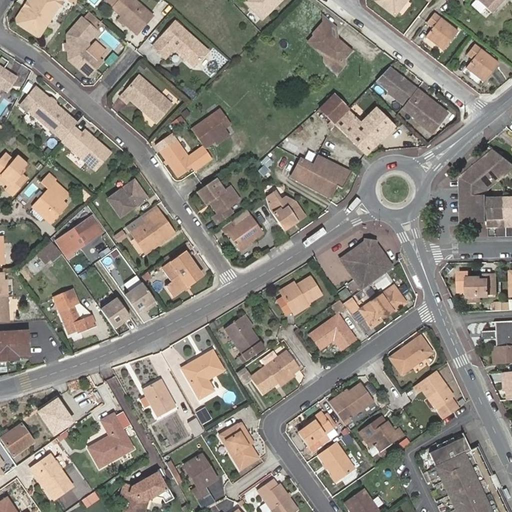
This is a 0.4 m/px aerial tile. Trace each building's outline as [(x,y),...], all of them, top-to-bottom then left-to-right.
[(27,0),(15,19),(18,25),(27,10),(28,11),(31,7),(30,6),(33,0),(27,0)] [(27,10),(18,25),(38,39),(57,10),(58,10),(60,7),(60,5),(62,2),(59,0),(33,0),(30,6),(31,7),(28,11),(27,10)] [(105,0),(104,2),(112,9),(138,31),(150,17),(131,0),(105,0)] [(262,20),(282,0),(246,0),(245,2),(262,20)] [(375,0),(374,3),(393,18),(406,0),(375,0)] [(478,0),(493,12),(503,0),(478,0)] [(458,27),(434,10),(427,21),(433,26),(427,34),(445,47),(458,27)] [(88,14),(82,20),(91,29),(97,23),(88,14)] [(66,43),(66,49),(67,58),(86,76),(100,61),(96,58),(87,49),(86,42),(95,33),(91,29),(82,20),(80,19),(65,34),(66,43)] [(329,21),(324,27),(338,40),(343,34),(329,21)] [(173,23),(151,48),(163,60),(172,50),(191,67),(205,52),(173,23)] [(338,40),(324,27),(308,43),(324,57),(337,68),(344,60),(351,52),(338,40)] [(115,49),(119,42),(104,31),(99,39),(115,49)] [(500,57),(476,40),(468,51),(475,55),(469,64),(486,76),(500,57)] [(94,42),(87,49),(96,58),(103,50),(94,42)] [(104,62),(111,67),(119,56),(113,51),(104,62)] [(337,68),(324,57),(320,61),(337,76),(348,63),(344,60),(337,68)] [(0,88),(5,92),(14,78),(0,68),(0,88)] [(427,102),(428,100),(416,90),(388,68),(376,81),(390,92),(388,94),(404,106),(402,107),(415,117),(414,120),(429,132),(435,123),(438,125),(445,116),(437,109),(436,106),(433,103),(431,105),(427,102)] [(140,105),(139,108),(154,121),(169,105),(137,76),(118,97),(124,103),(128,98),(135,105),(137,103),(140,105)] [(27,111),(42,94),(34,87),(19,104),(27,111)] [(71,127),(72,126),(65,119),(67,117),(54,105),(48,100),(42,94),(27,111),(60,140),(71,127)] [(334,123),(349,109),(335,95),(320,109),(334,123)] [(437,109),(445,116),(446,114),(436,106),(437,109)] [(219,109),(191,128),(204,147),(214,140),(226,132),(223,128),(229,124),(219,109)] [(362,123),(349,109),(334,123),(365,155),(395,126),(378,109),(362,123)] [(60,140),(59,141),(92,170),(109,152),(95,140),(93,142),(91,139),(93,137),(83,128),(78,133),(71,127),(60,140)] [(228,135),(226,132),(214,140),(216,143),(228,135)] [(194,165),(176,139),(160,150),(179,177),(194,165)] [(463,224),(488,223),(488,218),(468,218),(466,181),(474,175),(472,173),(496,153),(493,151),(460,179),(463,224)] [(468,218),(488,218),(487,200),(487,191),(499,181),(511,171),(511,165),(496,153),(472,173),(474,175),(466,181),(468,218)] [(0,162),(0,179),(1,178),(11,186),(9,188),(6,192),(12,197),(25,181),(20,176),(27,168),(17,159),(13,163),(5,156),(0,162)] [(343,188),(351,173),(318,156),(314,165),(301,159),(291,178),(331,198),(338,186),(343,188)] [(48,189),(54,182),(57,179),(56,179),(48,172),(40,182),(48,189)] [(1,178),(0,179),(0,181),(9,188),(11,186),(1,178)] [(223,190),(215,178),(203,186),(197,191),(206,204),(209,202),(216,213),(211,217),(216,224),(231,213),(227,207),(238,199),(229,186),(223,190)] [(135,202),(136,204),(146,197),(133,179),(107,198),(119,216),(133,206),(131,204),(135,202)] [(68,194),(54,182),(48,189),(62,202),(68,194)] [(62,202),(48,189),(38,200),(57,218),(67,207),(62,202)] [(275,193),(266,199),(269,207),(271,211),(292,202),(286,198),(282,202),(275,193)] [(488,223),(488,227),(501,227),(501,224),(506,224),(506,200),(487,200),(488,218),(488,223)] [(271,211),(285,232),(293,227),(290,223),(294,221),(297,224),(305,218),(296,204),(292,202),(271,211)] [(155,205),(139,216),(144,223),(130,232),(145,253),(174,233),(155,205)] [(139,216),(125,226),(130,232),(144,223),(139,216)] [(55,241),(68,260),(74,256),(73,253),(103,232),(93,217),(55,241)] [(233,219),(220,228),(224,234),(226,234),(227,233),(238,249),(262,232),(250,217),(237,226),(233,219)] [(114,241),(123,235),(120,231),(112,237),(114,241)] [(363,239),(339,257),(361,288),(391,268),(373,240),(363,239)] [(50,243),(36,256),(44,266),(50,261),(52,264),(60,257),(50,243)] [(187,260),(184,254),(162,269),(171,281),(165,286),(171,296),(202,275),(190,258),(187,260)] [(378,291),(395,281),(391,273),(373,284),(378,291)] [(6,282),(6,274),(0,274),(0,299),(9,299),(8,282),(6,282)] [(479,282),(479,279),(467,279),(468,298),(480,298),(488,297),(488,295),(496,294),(495,276),(487,276),(487,281),(479,282)] [(298,290),(286,298),(287,301),(283,304),(291,316),(294,314),(297,317),(309,309),(308,306),(321,297),(311,282),(298,290)] [(157,303),(143,283),(125,296),(137,313),(144,308),(146,311),(157,303)] [(405,302),(393,284),(359,308),(370,325),(405,302)] [(283,295),(286,298),(298,290),(295,287),(283,295)] [(351,299),(343,288),(336,293),(341,300),(344,304),(351,299)] [(77,333),(96,326),(92,317),(79,304),(74,291),(55,298),(68,334),(76,331),(77,333)] [(117,298),(101,310),(114,328),(130,316),(117,298)] [(351,299),(344,304),(350,313),(359,307),(353,298),(351,299)] [(0,323),(10,323),(9,299),(0,299),(0,323)] [(351,337),(333,313),(307,331),(317,345),(329,337),(337,347),(351,337)] [(246,320),(241,323),(248,332),(252,329),(246,320)] [(248,332),(241,323),(224,335),(240,359),(235,362),(240,369),(262,352),(248,332)] [(498,348),(511,346),(511,323),(496,324),(497,332),(497,340),(498,348)] [(0,357),(18,356),(30,355),(29,332),(0,333),(0,357)] [(497,340),(497,332),(482,333),(482,341),(497,340)] [(436,357),(423,339),(393,359),(405,379),(436,357)] [(511,347),(498,348),(492,348),(493,363),(511,362),(511,347)] [(263,360),(268,367),(281,357),(276,350),(263,360)] [(192,393),(207,385),(204,380),(217,370),(207,353),(178,369),(192,393)] [(287,380),(299,372),(286,354),(281,357),(268,367),(254,377),(265,394),(287,380)] [(243,370),(234,376),(240,387),(247,382),(246,380),(248,378),(243,371),(243,370)] [(302,376),(299,372),(287,380),(290,383),(302,376)] [(456,399),(438,372),(417,387),(423,395),(426,393),(439,411),(442,409),(450,420),(462,411),(454,401),(456,399)] [(143,391),(146,396),(152,406),(158,419),(175,409),(160,382),(143,391)] [(337,399),(330,404),(346,426),(352,422),(350,419),(375,402),(362,384),(350,393),(338,401),(337,399)] [(210,389),(207,385),(192,393),(194,397),(210,389)] [(338,401),(350,393),(348,391),(337,399),(338,401)] [(152,406),(146,396),(137,401),(143,411),(152,406)] [(70,422),(55,402),(39,413),(53,433),(70,422)] [(210,421),(204,410),(195,415),(201,426),(210,421)] [(304,426),(306,429),(325,416),(322,413),(304,426)] [(328,413),(325,416),(334,429),(337,427),(328,413)] [(97,470),(133,450),(113,416),(99,424),(107,438),(85,450),(97,470)] [(334,429),(325,416),(306,429),(299,433),(313,453),(331,440),(327,435),(334,429)] [(367,440),(372,447),(378,455),(402,437),(397,431),(394,433),(388,425),(386,426),(381,419),(360,434),(365,441),(367,440)] [(202,433),(195,421),(190,424),(195,436),(202,433)] [(240,432),(242,430),(238,425),(216,440),(238,469),(256,456),(247,443),(240,432)] [(33,442),(21,426),(3,440),(13,455),(33,442)] [(249,441),(242,430),(240,432),(247,443),(249,441)] [(505,511),(477,452),(472,455),(465,441),(430,457),(455,511),(505,511)] [(336,444),(317,458),(336,485),(355,471),(336,444)] [(58,496),(53,499),(56,503),(76,488),(53,456),(32,471),(43,486),(47,482),(58,496)] [(218,481),(203,457),(186,467),(199,489),(192,493),(197,500),(209,493),(206,488),(218,481)] [(173,460),(167,463),(177,484),(183,481),(173,460)] [(142,511),(143,511),(147,503),(161,499),(165,505),(173,499),(155,472),(133,487),(122,483),(118,496),(130,499),(127,509),(123,509),(121,511),(142,511)] [(43,486),(53,499),(58,496),(47,482),(43,486)] [(295,511),(278,486),(276,487),(272,483),(257,493),(266,505),(270,511),(295,511)] [(376,511),(362,491),(343,505),(348,511),(376,511)] [(96,492),(82,500),(87,508),(100,500),(96,492)] [(214,504),(209,493),(197,500),(204,511),(214,504)] [(0,511),(16,511),(7,499),(0,503),(0,511)]
